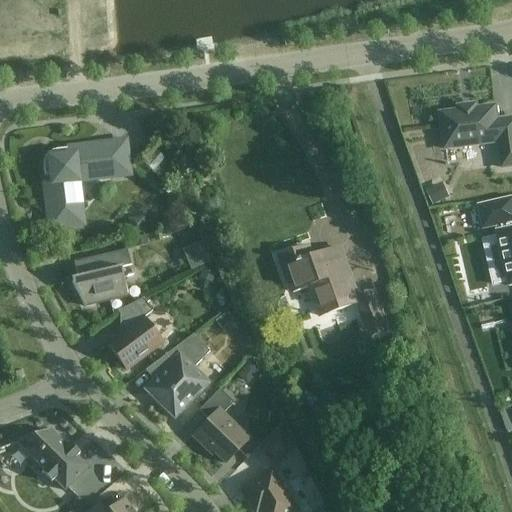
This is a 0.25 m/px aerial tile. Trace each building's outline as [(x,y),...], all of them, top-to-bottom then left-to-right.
[(511,167),(511,119),(498,121),(496,107),(440,114),(445,150),(499,143),(502,169),(511,167)] [(44,160),(43,167),(50,229),(82,225),(80,205),(74,206),(71,182),(129,175),(125,147),(102,149),(102,146),(55,152),(48,154),(44,160)] [(432,205),(449,197),(442,183),(426,190),(432,205)] [(499,233),(497,233),(510,287),(511,286),(511,199),(478,207),(484,230),(497,227),(499,233)] [(143,220),(131,221),(132,232),(144,231),(143,220)] [(134,248),(148,244),(146,236),(132,239),(134,248)] [(180,245),(189,270),(207,264),(198,239),(180,245)] [(321,317),(358,304),(370,338),(387,332),(373,292),(357,298),(340,249),(308,260),(303,262),(299,251),(280,258),(293,294),(311,287),(321,317)] [(77,279),(70,281),(84,307),(127,297),(123,279),(133,277),(127,253),(74,265),(77,279)] [(198,278),(211,283),(215,273),(201,269),(198,278)] [(107,346),(126,371),(162,345),(143,319),(152,313),(143,300),(118,313),(130,329),(107,346)] [(224,312),(214,320),(221,330),(231,322),(224,312)] [(193,336),(145,372),(154,383),(146,391),(174,419),(208,385),(193,370),(210,353),(193,336)] [(248,361),(235,374),(246,385),(259,371),(248,361)] [(202,408),(198,412),(208,422),(193,438),(207,451),(209,449),(225,464),(248,441),(222,416),(233,404),(219,391),(210,400),(202,408)] [(204,394),(196,402),(202,408),(210,400),(204,394)] [(169,434),(178,444),(188,435),(179,425),(169,434)] [(286,426),(260,452),(274,466),(292,448),(292,447),(295,444),(286,426)] [(49,431),(16,444),(44,471),(41,474),(51,484),(54,481),(65,492),(87,469),(76,458),(79,455),(69,445),(66,448),(49,431)] [(258,511),(296,511),(297,511),(271,472),(244,489),(245,491),(242,493),(254,511),(258,511),(259,511),(258,511)] [(77,511),(84,505),(77,498),(70,505),(76,511),(77,511)] [(132,511),(124,500),(107,511),(106,511),(100,504),(89,511),(132,511)]
